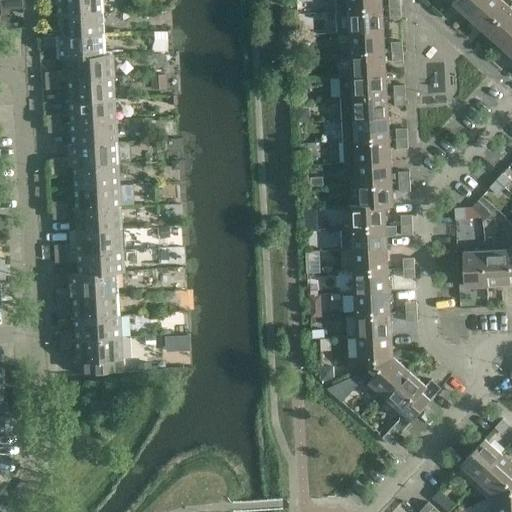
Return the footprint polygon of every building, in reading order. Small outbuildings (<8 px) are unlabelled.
[(39,0),(39,2),(52,2),(52,6),(60,6),(60,14),(102,12),(101,0),(39,0)] [(382,0),(347,0),(348,11),(383,9),(382,0)] [(401,18),(400,0),(388,0),(390,18),(401,18)] [(455,0),(454,3),(470,17),(485,0),(455,0)] [(502,0),(485,0),(470,17),(486,32),(509,6),(502,0)] [(511,8),(509,6),(486,32),(502,46),(511,35),(511,8)] [(384,31),(383,9),(348,11),(336,12),(337,33),(349,33),(384,31)] [(102,12),(60,14),(61,36),(103,34),(102,12)] [(1,27),(10,26),(9,14),(1,14),(1,27)] [(42,37),(55,36),(54,27),(41,28),(42,37)] [(384,31),(349,33),(350,54),(385,52),(384,31)] [(103,34),(61,36),(62,58),(109,55),(109,54),(104,54),(103,34)] [(511,35),(502,46),(511,54),(511,35)] [(42,45),(55,44),(55,36),(42,37),(42,45)] [(403,51),(402,41),(391,42),(392,52),(403,51)] [(403,51),(392,52),(392,62),(403,61),(403,51)] [(385,52),(350,54),(352,76),(386,74),(385,52)] [(109,55),(62,58),(62,59),(69,59),(70,79),(110,77),(109,55)] [(44,81),(57,80),(56,71),(44,72),(44,81)] [(387,96),(386,74),(352,76),(339,77),(340,98),(387,96)] [(110,77),(70,79),(71,101),(114,99),(113,77),(110,77)] [(45,89),(57,88),(57,80),(44,81),(45,89)] [(405,95),(405,85),(394,85),(394,95),(405,95)] [(405,95),(394,95),(395,105),(406,104),(405,95)] [(389,117),(387,96),(340,98),(342,120),(389,117)] [(114,99),(71,101),(73,123),(115,120),(114,99)] [(47,132),(60,131),(59,114),(46,115),(47,132)] [(390,139),(389,117),(342,120),(343,142),(390,139)] [(115,120),(73,123),(74,144),(116,142),(115,120)] [(408,138),(407,128),(396,128),(396,139),(408,138)] [(408,138),(396,139),(397,148),(408,148),(408,138)] [(391,161),(390,139),(343,142),(344,163),(356,163),(391,161)] [(116,142),(74,144),(75,166),(118,164),(116,142)] [(49,167),(62,167),(61,158),(48,159),(49,167)] [(391,161),(356,163),(358,184),(392,182),(391,161)] [(118,164),(75,166),(76,188),(119,186),(118,164)] [(49,176),(62,175),(62,167),(49,167),(49,176)] [(410,181),(409,171),(398,172),(399,182),(410,181)] [(511,180),(503,172),(496,180),(504,187),(511,180)] [(504,187),(496,180),(490,187),(498,194),(504,187)] [(410,181),(399,182),(399,192),(410,191),(410,181)] [(392,182),(358,184),(359,204),(350,205),(350,206),(393,204),(392,182)] [(119,186),(76,188),(77,209),(120,207),(119,186)] [(52,219),(64,218),(63,201),(51,202),(52,219)] [(393,204),(350,206),(352,228),(386,226),(385,205),(393,205),(393,204)] [(120,207),(77,209),(78,231),(121,229),(120,207)] [(466,218),(465,207),(455,208),(456,219),(466,218)] [(412,225),(412,215),(401,215),(401,225),(412,225)] [(412,225),(401,225),(402,235),(413,234),(412,225)] [(386,226),(352,228),(342,229),(343,250),(387,248),(386,226)] [(121,229),(78,231),(79,243),(52,245),(53,254),(123,251),(121,229)] [(389,269),(387,248),(343,250),(345,272),(354,271),(389,269)] [(511,257),(508,249),(486,250),(488,285),(511,283),(510,273),(511,272),(511,257)] [(465,286),(488,285),(486,250),(463,251),(465,286)] [(123,251),(53,254),(53,262),(66,262),(80,261),(80,273),(66,274),(66,275),(124,272),(123,251)] [(415,268),(414,258),(403,258),(404,269),(415,268)] [(415,268),(404,269),(404,278),(415,277),(415,268)] [(389,269),(354,271),(355,293),(390,291),(389,269)] [(124,272),(66,275),(67,288),(55,289),(56,298),(69,297),(75,297),(118,294),(117,273),(124,273),(124,272)] [(390,291),(355,293),(356,315),(391,313),(390,291)] [(118,294),(75,297),(76,318),(120,316),(118,294)] [(69,297),(56,298),(56,306),(69,305),(69,297)] [(417,311),(416,301),(405,302),(406,312),(417,311)] [(417,311),(406,312),(406,321),(418,321),(417,311)] [(391,313),(356,315),(357,336),(392,334),(391,313)] [(120,316),(76,318),(77,340),(121,338),(120,316)] [(58,341),(71,340),(71,331),(58,332),(58,341)] [(392,334),(357,336),(359,359),(370,358),(370,367),(393,356),(392,334)] [(123,361),(121,338),(77,340),(79,363),(80,373),(121,372),(121,361),(123,361)] [(59,349),(72,349),(71,340),(58,341),(59,349)] [(393,356),(370,367),(377,373),(370,381),(386,397),(410,371),(393,356)] [(356,368),(333,387),(342,398),(365,379),(356,368)] [(422,409),(441,387),(431,379),(426,385),(410,371),(386,397),(405,413),(383,437),(390,444),(422,409)] [(502,434),(510,425),(502,419),(495,427),(502,434)] [(502,453),(485,438),(462,464),(478,479),(502,453)] [(511,462),(502,453),(478,479),(473,485),(487,498),(495,494),(511,485),(511,477),(511,476),(511,462)] [(511,511),(511,485),(495,494),(495,511),(511,511)] [(450,511),(458,502),(441,487),(434,495),(450,511)] [(419,511),(438,511),(439,511),(428,502),(419,511)]
